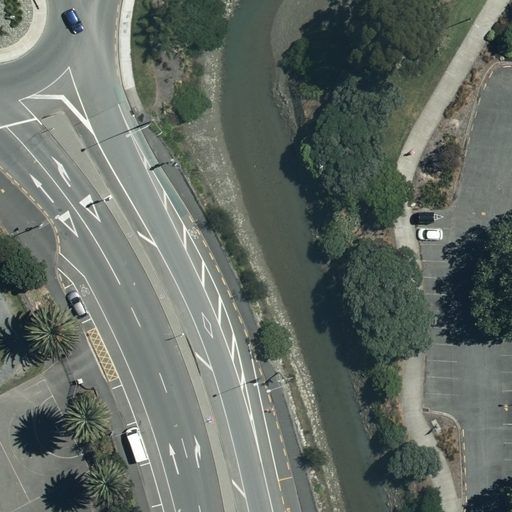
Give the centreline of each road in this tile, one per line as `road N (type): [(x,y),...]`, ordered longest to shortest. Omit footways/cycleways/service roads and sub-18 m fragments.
road 1 (secondary): [(66,37),(119,160),(196,296),(247,440),(261,511)]
road 2 (secondary): [(197,511),(173,413),(128,298),(67,198),(0,120)]
